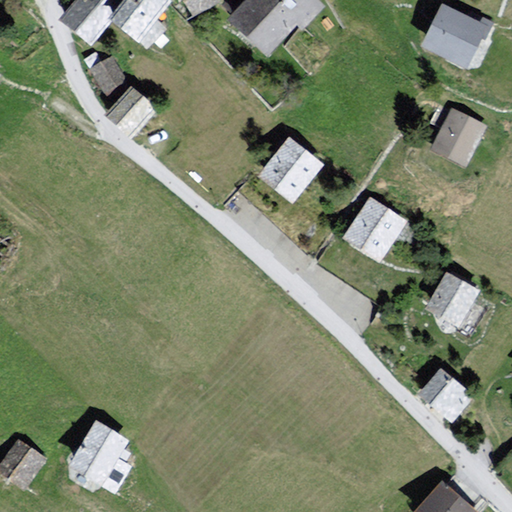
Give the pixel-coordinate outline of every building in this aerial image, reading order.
[(78,0),(65,17),(91,40),(124,0),(78,0)] [(168,3),(164,0),(131,0),(115,20),(149,48),(165,28),(154,20),(168,3)] [(212,0),(185,0),(194,14),(204,7),(213,2),(212,0)] [(322,9),(312,0),(244,0),(224,22),(266,61),(296,28),(300,32),(322,9)] [(486,29),(436,9),(419,51),(470,71),(486,29)] [(113,57),(92,70),(106,94),(127,81),(113,57)] [(134,89),(109,118),(132,138),(157,109),(134,89)] [(484,128),(450,111),(429,154),(463,170),(484,128)] [(321,168),(291,142),(262,176),(293,202),(321,168)] [(312,264),(377,305),(390,287),(327,244),(251,183),(242,191),(312,264)] [(405,225),(366,200),(339,244),(378,268),(405,225)] [(477,293),(443,275),(422,315),(456,333),(477,293)] [(358,385),(322,355),(293,391),(328,420),(358,385)] [(473,398),(440,372),(417,400),(451,426),(473,398)] [(125,442),(89,423),(64,471),(117,498),(132,469),(116,460),(125,442)] [(45,460),(13,441),(0,462),(0,478),(26,494),(45,460)] [(466,511),(437,488),(416,511),(466,511)]
